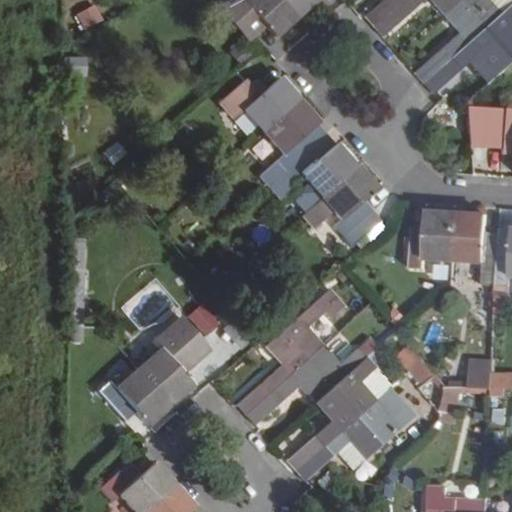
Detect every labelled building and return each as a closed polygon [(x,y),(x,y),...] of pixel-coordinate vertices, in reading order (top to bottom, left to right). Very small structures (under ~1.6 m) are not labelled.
[(263,22),(274,35),(296,17),(281,0),(242,0),(243,0),(242,0),(228,0),(226,2),(221,6),(246,36),(252,31),(246,25),(256,16),(263,22)] [(281,0),(296,17),(314,0),(281,0)] [(381,0),(364,15),(372,25),(401,0),(381,0)] [(437,0),(435,2),(444,13),(458,0),(401,0),(372,25),(382,36),(423,0),(437,0)] [(458,0),(444,13),(452,22),(457,18),(464,27),(414,72),(422,82),(501,13),(502,13),(490,0),(458,0)] [(511,0),(490,0),(502,13),(511,2),(511,0)] [(97,6),(76,16),(83,31),(104,21),(97,6)] [(511,23),(502,13),(501,13),(422,82),(432,92),(482,47),(489,55),(485,59),(495,69),(511,53),(511,23)] [(263,22),(256,16),(246,25),(252,31),(263,22)] [(298,101),(278,78),(265,89),(258,95),(249,85),(244,79),(219,101),(233,118),(243,109),(263,132),(264,131),(298,101)] [(265,89),(256,79),(249,85),(258,95),(265,89)] [(317,122),(298,101),(264,131),(263,132),(281,152),(262,169),(273,182),(309,150),(298,138),(305,132),(317,122)] [(511,114),(504,114),(502,149),(511,149),(511,114)] [(309,150),(315,144),(327,133),(317,122),(305,132),(298,138),(309,150)] [(327,133),(315,144),(309,150),(317,159),(323,153),(335,143),(327,133)] [(309,183),(322,197),(356,166),(335,143),(323,153),(317,159),(309,150),(273,182),(281,190),(301,173),(309,183)] [(511,149),(502,149),(501,157),(511,157),(511,149)] [(361,197),(374,187),(356,166),(322,197),(339,217),(331,224),(349,244),(379,218),(371,208),(364,213),(356,203),(361,197)] [(295,202),(305,212),(322,197),(309,183),(296,196),(295,202)] [(364,213),(371,208),(361,197),(356,203),(364,213)] [(422,259),(452,261),(455,213),(425,211),(424,227),(424,236),(410,234),(409,268),(422,268),(422,259)] [(483,230),(484,215),(455,213),(452,261),(481,263),(480,283),(496,284),(498,251),(498,243),(499,240),(482,239),(483,230)] [(424,227),(411,227),(410,234),(424,236),(424,227)] [(483,230),(482,239),(499,240),(499,232),(483,230)] [(498,251),(511,252),(511,245),(511,243),(498,243),(498,251)] [(510,274),(511,273),(511,245),(511,252),(498,251),(496,284),(495,295),(509,296),(510,284),(510,274)] [(236,405),(245,416),(323,348),(307,331),(325,315),(330,321),(344,308),(330,291),(265,348),(274,359),(278,355),(284,362),(236,405)] [(508,315),(509,296),(495,295),(495,314),(508,315)] [(197,303),(185,314),(202,334),(215,323),(197,303)] [(151,343),(160,354),(139,371),(168,403),(188,386),(178,374),(205,351),(178,320),(151,343)] [(355,349),(338,365),(323,348),(245,416),(254,427),(303,384),(308,390),(304,394),(314,405),(365,360),(374,353),(378,349),(370,340),(357,352),(355,349)] [(425,359),(411,343),(396,356),(410,372),(425,359)] [(295,472),(335,438),(373,404),(357,387),(375,371),(383,364),(374,353),(365,360),(314,405),(323,415),(327,411),(334,418),(285,461),(295,472)] [(491,387),(493,359),(469,358),(467,386),(491,387)] [(135,411),(145,424),(168,403),(139,371),(117,392),(108,382),(98,390),(118,414),(129,404),(135,411)] [(391,389),(375,371),(357,387),(373,404),(391,389)] [(454,424),(463,385),(447,385),(440,422),(454,424)] [(358,447),(355,450),(364,462),(415,417),(391,389),(373,404),(335,438),(295,472),(304,482),(336,455),(353,440),(358,447)] [(135,411),(129,404),(118,414),(124,421),(135,411)] [(358,447),(353,440),(336,455),(351,473),(364,462),(355,450),(358,447)] [(119,497),(132,511),(144,511),(172,487),(153,466),(140,477),(133,483),(125,473),(102,494),(111,504),(119,497)] [(125,473),(133,483),(140,477),(131,467),(125,473)] [(426,485),(424,511),(452,511),(453,498),(444,497),(445,485),(426,485)] [(188,511),(191,510),(172,487),(144,511),(188,511)] [(484,511),(485,499),(453,498),(452,511),(484,511)]
